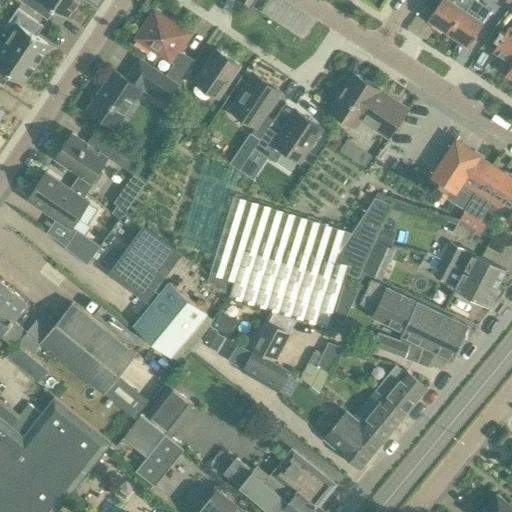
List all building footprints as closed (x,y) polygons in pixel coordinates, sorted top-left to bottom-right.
[(21,0),(49,18),(55,9),(68,18),(79,0),(21,0)] [(465,8),(464,7),(468,0),(439,0),(427,19),(448,33),(465,8)] [(490,11),(478,3),(472,12),(465,8),(448,33),(468,46),(490,11)] [(13,31),(6,43),(37,64),(50,44),(37,35),(44,24),(18,7),(5,26),(13,31)] [(165,75),(178,84),(195,60),(182,51),(181,53),(178,51),(191,32),(177,23),(175,25),(154,10),(135,37),(173,64),(165,75)] [(511,29),(508,27),(493,50),(511,62),(511,63),(507,71),(511,74),(511,29)] [(23,83),(37,64),(6,43),(0,50),(0,82),(4,85),(10,75),(23,83)] [(194,81),(217,96),(239,64),(216,48),(194,81)] [(114,70),(88,108),(116,128),(142,89),(164,104),(165,103),(178,111),(179,111),(179,87),(177,86),(178,84),(139,58),(126,78),(114,70)] [(251,133),(260,139),(268,127),(273,118),(265,113),(280,92),(254,74),(230,109),(255,127),(251,133)] [(388,137),(406,108),(354,75),(330,110),(355,126),(360,119),(388,137)] [(280,135),(268,127),(260,139),(254,148),(276,163),(284,151),(299,161),(321,129),(296,112),(280,135)] [(107,156),(72,132),(56,157),(96,184),(104,172),(99,168),(107,156)] [(341,149),(360,159),(366,149),(347,139),(341,149)] [(473,150),(456,139),(430,179),(438,184),(433,192),(465,212),(494,167),(480,157),(481,155),(473,150)] [(111,159),(130,172),(137,162),(117,149),(111,159)] [(244,162),(239,170),(253,179),(259,171),(244,162)] [(511,212),(511,178),(494,167),(468,208),(481,217),(491,202),(510,215),(511,212)] [(28,199),(71,228),(89,201),(46,172),(28,199)] [(352,232),(235,195),(209,281),(229,296),(328,327),(345,271),(358,277),(361,271),(368,254),(370,251),(391,203),(375,197),(352,232)] [(488,221),(481,217),(468,208),(460,220),(481,234),(488,221)] [(149,300),(182,249),(143,224),(110,274),(149,300)] [(397,231),(382,226),(377,240),(393,245),(397,231)] [(66,247),(77,256),(87,264),(99,246),(78,231),(66,247)] [(451,243),(443,258),(498,288),(507,269),(474,252),(473,254),(451,243)] [(368,254),(361,271),(382,280),(391,260),(370,251),(368,254)] [(488,305),(498,288),(443,258),(442,260),(427,252),(419,266),(456,285),(455,288),(488,305)] [(0,279),(0,306),(14,318),(28,301),(0,279)] [(452,358),(454,355),(454,356),(462,347),(458,345),(461,339),(465,340),(467,329),(466,329),(467,326),(372,281),(361,304),(387,316),(384,322),(404,331),(403,335),(452,358)] [(169,282),(134,325),(171,354),(206,312),(169,282)] [(72,302),(49,330),(41,340),(42,341),(135,417),(150,400),(119,375),(136,354),(72,302)] [(0,334),(1,335),(14,318),(0,306),(0,334)] [(276,361),(292,331),(266,317),(250,347),(276,361)] [(41,340),(49,330),(36,319),(28,329),(41,340)] [(19,340),(33,352),(42,341),(41,340),(28,329),(19,340)] [(380,333),(375,345),(405,356),(410,344),(380,333)] [(7,356),(39,383),(49,371),(17,345),(7,356)] [(290,371),(274,362),(253,350),(241,370),(278,392),(280,388),(290,371)] [(314,352),(309,363),(318,367),(318,366),(323,357),(314,352)] [(321,392),(325,384),(331,372),(318,366),(318,367),(309,363),(304,373),(301,377),(307,382),(321,392)] [(375,390),(382,395),(385,391),(390,395),(387,399),(406,415),(429,388),(428,387),(404,368),(403,369),(397,364),(387,376),(375,390)] [(146,413),(172,433),(194,404),(169,384),(146,413)] [(385,391),(382,395),(360,421),(384,442),(406,415),(387,399),(390,395),(385,391)] [(23,435),(12,426),(0,416),(0,511),(56,511),(111,443),(55,397),(23,435)] [(0,399),(0,416),(12,426),(21,416),(0,399)] [(384,442),(360,421),(348,411),(325,439),(362,469),(384,442)] [(123,436),(148,456),(136,470),(153,484),(182,448),(141,414),(123,436)] [(323,511),(325,511),(318,504),(333,486),(290,450),(268,477),(256,466),(253,470),(237,458),(224,474),(270,511),(323,511)] [(243,511),(218,491),(200,511),(243,511)] [(511,511),(511,503),(498,493),(483,511),(511,511)]
